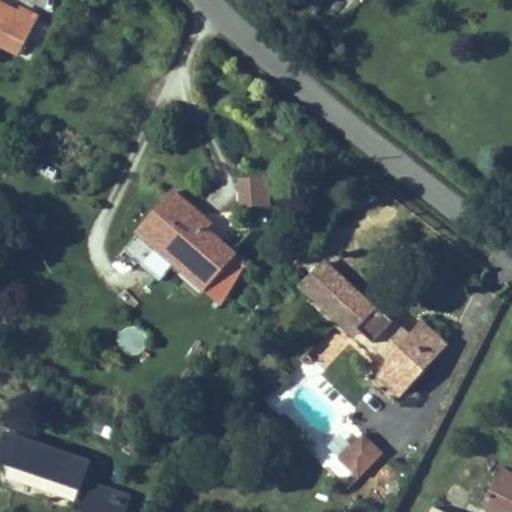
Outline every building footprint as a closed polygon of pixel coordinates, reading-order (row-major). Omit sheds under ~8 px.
[(21,12),(0,1),(0,54),(4,56),(6,50),(21,58),(41,17),(23,8),(21,12)] [(269,207),(269,178),(241,179),(241,207),(269,207)] [(238,253),(211,230),(216,224),(177,191),(139,235),(205,292),(238,253)] [(323,262),(297,290),(385,370),(375,380),(398,401),(448,347),(422,323),(411,335),(380,307),(376,310),(323,262)] [(123,336),(127,353),(146,349),(142,331),(123,336)] [(380,448),(364,432),(337,459),(352,474),(380,448)] [(128,511),(134,496),(88,481),(95,463),(10,435),(0,464),(0,465),(81,492),(75,511),(79,511),(128,511)] [(511,511),(511,474),(501,469),(484,504),(499,511),(511,511)]
